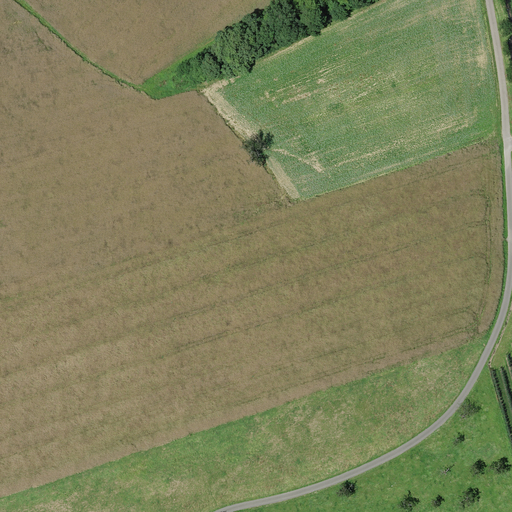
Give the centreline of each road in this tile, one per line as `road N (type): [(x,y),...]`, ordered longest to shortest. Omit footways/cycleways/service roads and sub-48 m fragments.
road 1 (track): [(224,511),(397,452),(454,408),(494,335),(511,251)]
road 2 (track): [(511,243),(502,84),(487,0)]
